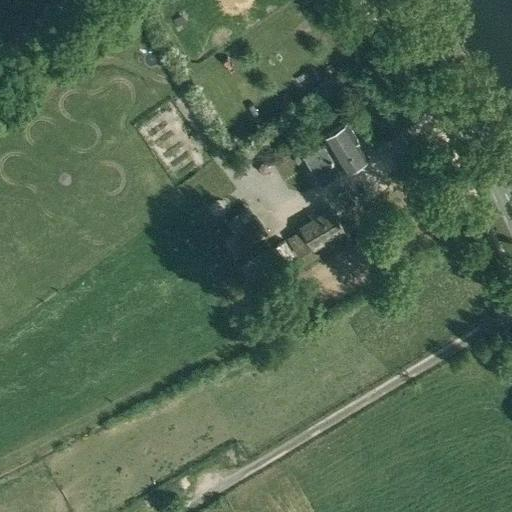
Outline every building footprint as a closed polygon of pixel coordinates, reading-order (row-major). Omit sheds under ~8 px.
[(305,157),(321,183),(334,174),(339,171),(367,154),(346,120),(322,134),(328,143),(305,157)] [(346,210),(385,183),(376,169),(336,196),(346,210)] [(332,206),(302,224),(315,247),(326,240),(345,228),(332,206)] [(234,256),(268,231),(257,217),(223,242),(234,256)] [(362,251),(376,242),(369,230),(354,238),(362,251)]
